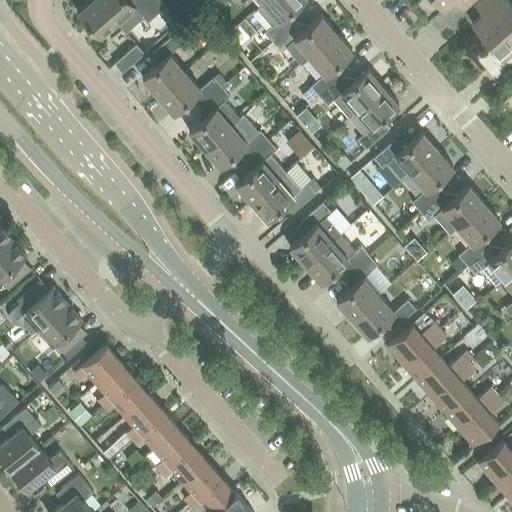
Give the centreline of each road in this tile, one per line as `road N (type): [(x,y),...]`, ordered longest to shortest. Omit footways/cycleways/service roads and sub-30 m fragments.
road 1 (residential): [(232,241),(49,30),(43,0)]
road 2 (unclassified): [(180,286),(0,54)]
road 3 (unclassified): [(369,498),(352,447),(180,286)]
road 4 (unclassified): [(0,113),(119,239),(180,286)]
road 5 (residential): [(511,172),(359,0)]
road 6 (residential): [(139,329),(0,182)]
road 7 (residential): [(272,470),(139,329)]
road 8 (residential): [(232,241),(257,251),(345,355)]
